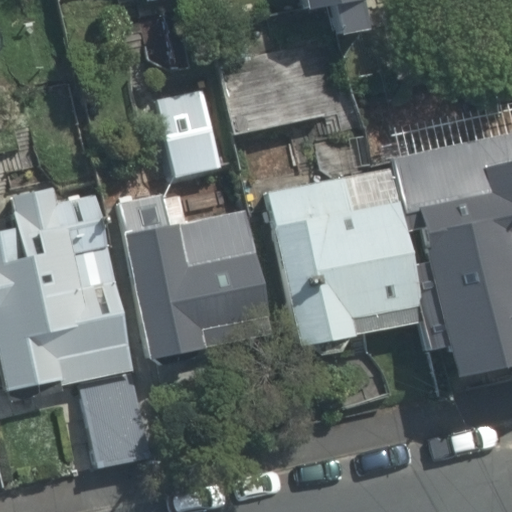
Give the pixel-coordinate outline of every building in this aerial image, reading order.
[(143,0),(146,14),(130,17),(138,67),(150,66),(154,86),(188,81),(174,0),(143,0)] [(329,6),(335,36),(363,31),(357,0),(302,0),(304,11),(329,6)] [(216,37),(223,64),(248,58),(242,30),(216,37)] [(309,58),(221,82),(237,140),(326,116),(309,58)] [(156,103),(173,178),(217,168),(200,93),(156,103)] [(315,136),(323,175),(368,166),(360,128),(315,136)] [(506,366),(510,387),(511,386),(511,142),(478,150),(475,140),(391,159),(407,231),(418,229),(426,263),(409,267),(426,349),(440,346),(447,379),(506,366)] [(301,346),(314,355),(335,352),(343,336),(419,321),(408,267),(389,169),(265,193),(295,346),(301,346)] [(0,233),(0,397),(3,409),(69,395),(67,383),(131,369),(93,196),(48,205),(45,189),(0,199),(0,208),(5,232),(0,233)] [(113,203),(146,358),(268,332),(242,212),(165,228),(157,193),(113,203)] [(102,469),(150,459),(135,380),(87,390),(102,469)]
